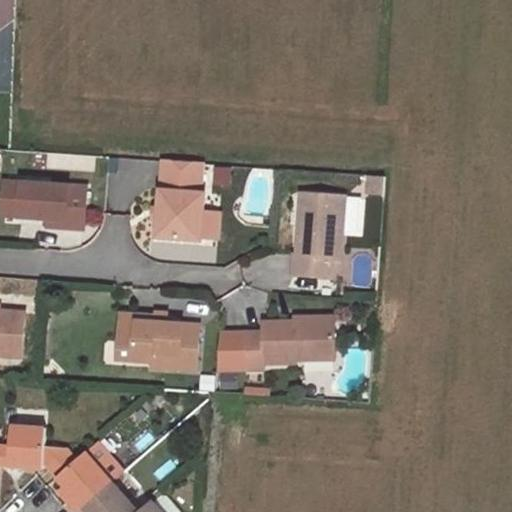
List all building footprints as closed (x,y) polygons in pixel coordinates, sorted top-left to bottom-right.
[(160,162),(154,241),(197,245),(198,242),(200,215),(202,198),(198,198),(200,164),(160,162)] [(20,189),(4,187),(1,216),(17,218),(20,189)] [(17,219),(42,221),(60,223),(60,230),(77,232),(81,193),(20,187),(20,189),(17,218),(17,219)] [(297,198),(292,259),(290,261),(289,277),(329,281),(330,263),(335,263),(340,201),(297,198)] [(215,216),(200,215),(198,242),(213,243),(215,216)] [(60,223),(42,221),(41,229),(60,230),(60,223)] [(0,356),(17,358),(20,313),(0,310),(0,356)] [(146,367),(191,371),(195,325),(162,322),(135,319),(135,315),(119,313),(116,343),(131,344),(130,360),(146,361),(146,367)] [(135,319),(162,322),(163,318),(163,314),(152,313),(152,317),(135,315),(135,319)] [(259,365),(291,364),(291,362),(331,360),(330,336),(321,336),(321,320),(290,321),(290,325),(258,326),(258,336),(239,336),(240,371),(259,370),(259,365)] [(321,320),(321,336),(330,336),(330,320),(321,320)] [(114,359),(130,360),(131,344),(116,343),(114,359)] [(40,447),(42,429),(6,426),(4,445),(2,468),(38,470),(38,463),(40,447)] [(119,473),(93,442),(80,453),(106,484),(119,473)] [(71,461),(60,448),(40,447),(38,463),(51,477),(71,461)] [(59,486),(64,492),(58,497),(70,511),(73,511),(106,484),(80,453),(71,461),(51,477),(59,486)] [(73,511),(129,511),(106,484),(73,511)] [(59,486),(53,492),(58,497),(64,492),(59,486)] [(156,511),(148,501),(134,511),(156,511)]
